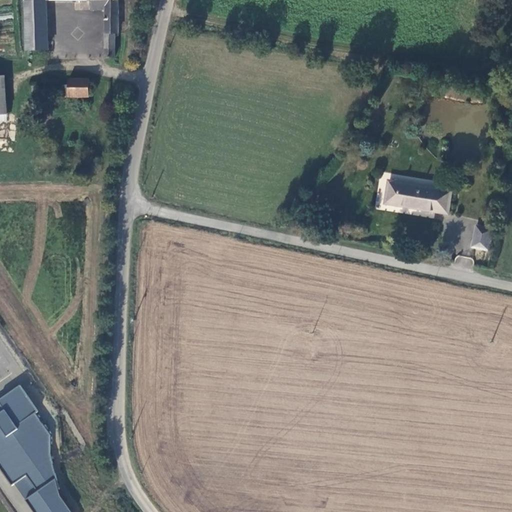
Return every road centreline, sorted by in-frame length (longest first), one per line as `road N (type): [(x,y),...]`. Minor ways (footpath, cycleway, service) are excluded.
road 1 (unclassified): [(511,288),(127,204)]
road 2 (track): [(167,11),(347,54),(485,71),(511,54)]
road 3 (unclassified): [(151,511),(126,469),(120,420),(127,204)]
road 4 (unclassified): [(127,204),(169,0)]
